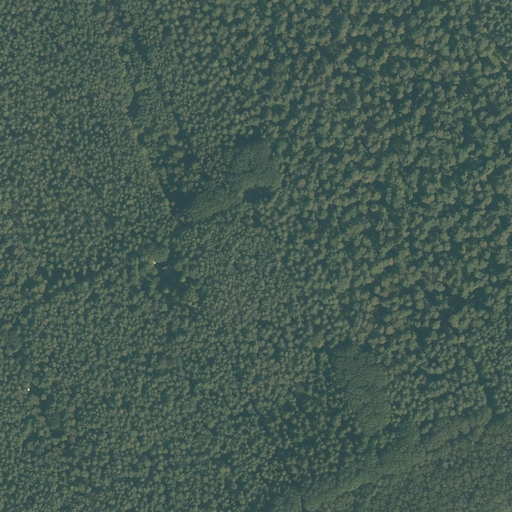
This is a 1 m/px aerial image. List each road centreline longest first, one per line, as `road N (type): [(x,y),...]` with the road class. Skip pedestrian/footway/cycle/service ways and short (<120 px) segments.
road 1 (track): [(387,466),(246,197)]
road 2 (track): [(246,197),(511,85)]
road 3 (track): [(0,323),(246,197)]
road 4 (track): [(246,197),(351,0)]
road 5 (track): [(150,0),(246,197)]
road 6 (track): [(387,466),(511,409)]
